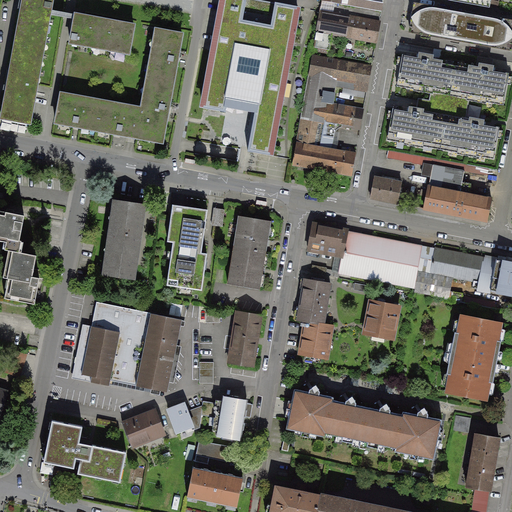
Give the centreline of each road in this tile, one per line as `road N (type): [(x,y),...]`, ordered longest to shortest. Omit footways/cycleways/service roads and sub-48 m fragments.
road 1 (residential): [(22,487),(91,158)]
road 2 (residential): [(299,197),(260,476)]
road 3 (residential): [(358,209),(396,0)]
road 4 (residential): [(91,158),(299,197)]
road 5 (residential): [(358,209),(497,238)]
road 6 (unknown): [(171,172),(164,230),(178,263),(177,291)]
